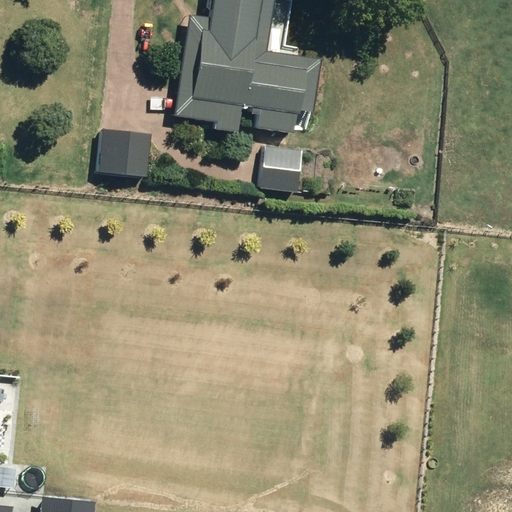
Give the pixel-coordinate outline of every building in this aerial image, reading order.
[(214,0),(212,15),(190,12),(175,112),(218,118),(217,127),(239,130),(243,102),(249,103),(249,109),(258,111),(256,125),(305,132),(308,109),(313,110),(321,54),(298,51),(299,46),(286,44),(292,0),(214,0)] [(133,129),(103,127),(99,170),(126,172),(148,174),(152,131),(133,129)] [(301,149),(264,145),(260,185),(297,189),(301,149)] [(39,217),(5,215),(3,246),(38,247),(39,217)] [(19,432),(17,459),(57,463),(60,435),(19,432)] [(0,511),(95,511),(96,502),(45,497),(43,511),(11,511),(11,508),(0,506),(0,511)]
